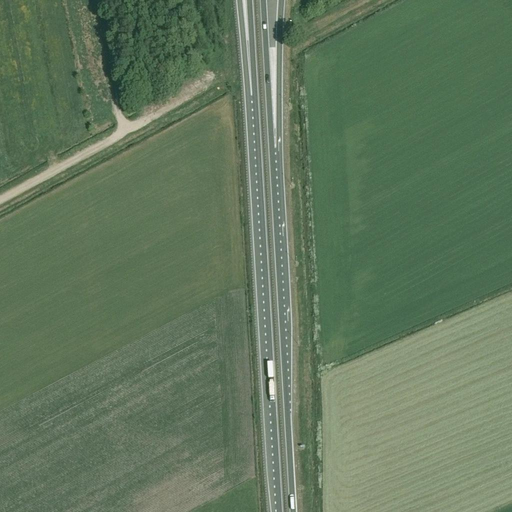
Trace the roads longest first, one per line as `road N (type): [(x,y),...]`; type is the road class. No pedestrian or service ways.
road 1 (trunk): [(254,95),(278,511)]
road 2 (trunk): [(293,511),(271,148)]
road 3 (track): [(0,200),(217,79)]
road 4 (trunk): [(271,148),(280,0)]
road 5 (trunk): [(271,148),(263,0)]
